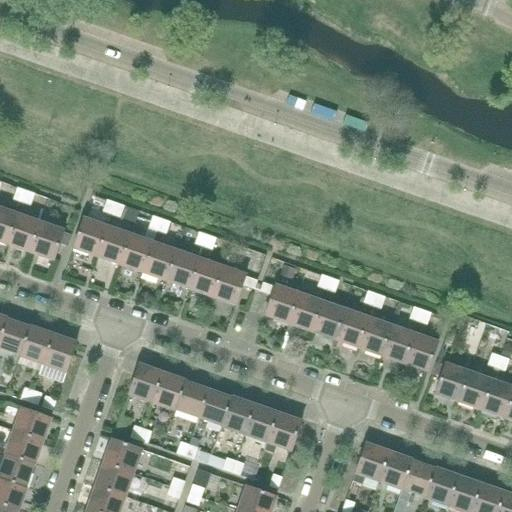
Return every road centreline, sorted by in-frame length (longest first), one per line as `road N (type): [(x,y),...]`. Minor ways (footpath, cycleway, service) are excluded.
road 1 (residential): [(0,13),(511,195)]
road 2 (residential): [(338,402),(114,322)]
road 3 (residential): [(114,322),(49,511)]
road 4 (residential): [(511,464),(338,402)]
road 5 (residential): [(114,322),(0,281)]
